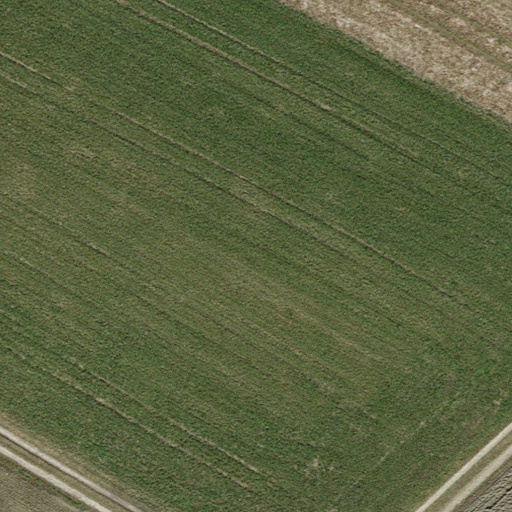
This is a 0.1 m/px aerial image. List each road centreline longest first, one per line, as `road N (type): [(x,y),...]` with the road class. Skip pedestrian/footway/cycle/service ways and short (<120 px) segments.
road 1 (track): [(0,441),(127,511)]
road 2 (track): [(420,511),(511,428)]
